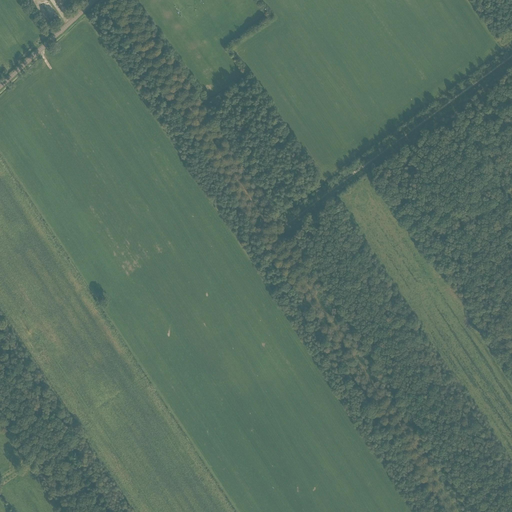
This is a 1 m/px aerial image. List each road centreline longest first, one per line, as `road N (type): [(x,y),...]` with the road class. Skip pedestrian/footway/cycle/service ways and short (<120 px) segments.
road 1 (track): [(114,0),(449,511)]
road 2 (track): [(457,511),(273,233)]
road 3 (track): [(273,233),(511,55)]
road 4 (track): [(511,63),(294,228),(279,230)]
road 5 (track): [(273,233),(118,0)]
road 6 (tertiary): [(0,86),(94,0)]
